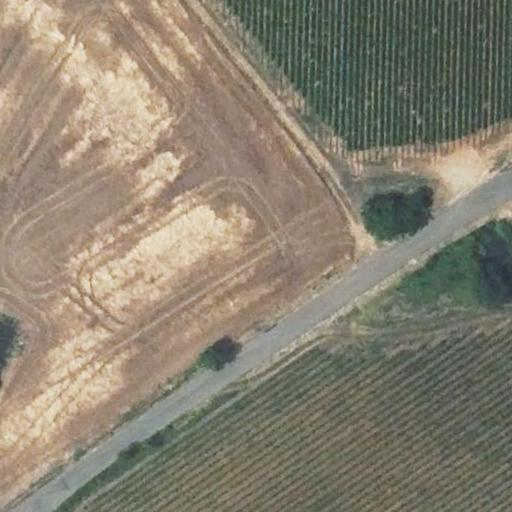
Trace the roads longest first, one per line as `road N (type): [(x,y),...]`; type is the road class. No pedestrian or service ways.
road 1 (tertiary): [(18,511),(511,185)]
road 2 (track): [(194,0),(305,141),(380,267)]
road 3 (track): [(511,331),(365,360),(295,324)]
